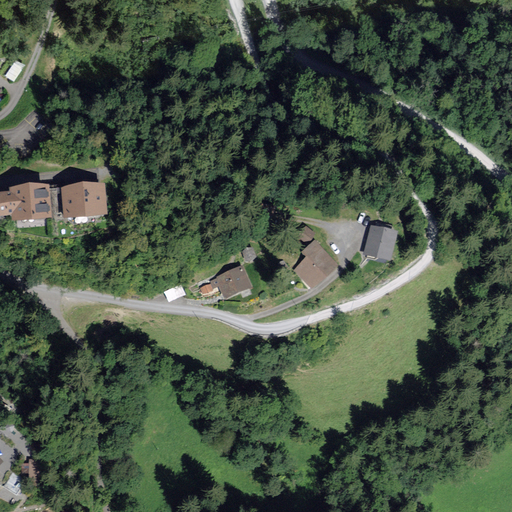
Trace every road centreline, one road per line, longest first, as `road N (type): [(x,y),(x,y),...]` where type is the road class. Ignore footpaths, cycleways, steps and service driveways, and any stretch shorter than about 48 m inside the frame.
road 1 (residential): [(0,273),(43,288),(271,328),(378,293),(426,259),(433,245),(426,215),(382,159),(292,123),(271,102),(236,0)]
road 2 (residential): [(270,0),(284,43),(308,67),(390,102),(511,185)]
road 3 (track): [(109,511),(100,464),(101,371),(48,301),(50,289)]
road 4 (track): [(0,116),(32,67),(54,0)]
